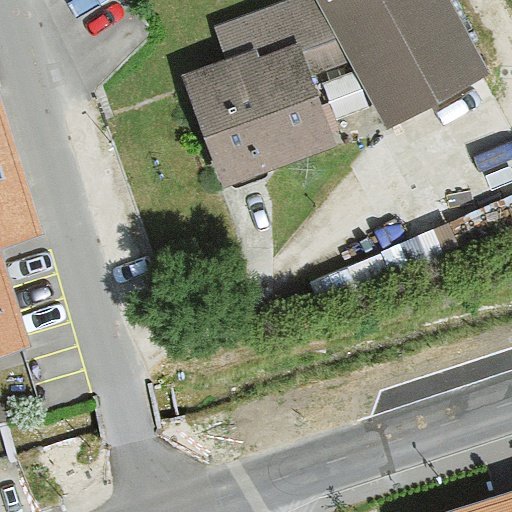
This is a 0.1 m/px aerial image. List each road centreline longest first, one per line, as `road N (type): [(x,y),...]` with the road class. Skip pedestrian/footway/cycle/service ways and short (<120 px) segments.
road 1 (residential): [(147,511),(65,189),(6,0)]
road 2 (tertiary): [(165,511),(511,399)]
